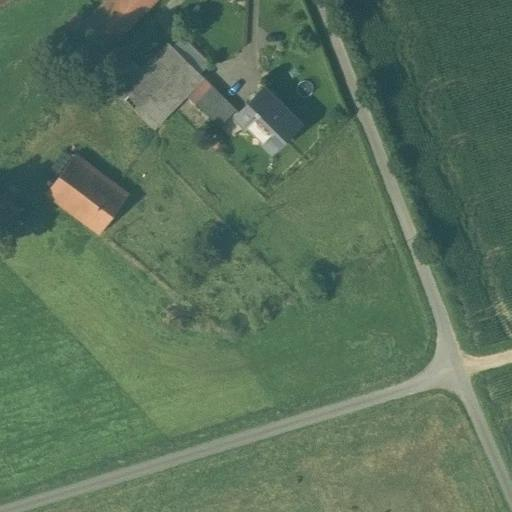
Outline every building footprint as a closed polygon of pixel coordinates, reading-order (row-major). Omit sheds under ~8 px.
[(155,0),(107,0),(98,10),(73,33),(95,56),(155,0)] [(203,75),(169,42),(119,93),(154,127),(173,107),(186,93),(203,75)] [(233,107),(203,75),(186,93),(218,123),(233,107)] [(299,121),(262,85),(236,114),(272,150),(299,121)] [(129,195),(76,155),(47,192),(101,233),(129,195)]
